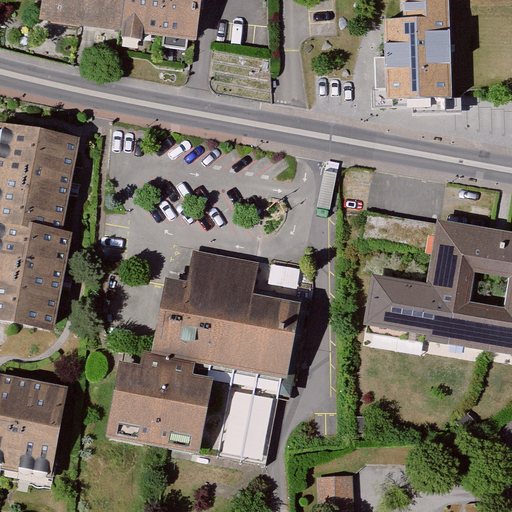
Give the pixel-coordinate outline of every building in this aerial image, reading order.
[(124,0),(44,0),(42,22),(121,30),(124,0)] [(200,0),(124,0),(121,30),(197,38),(200,0)] [(386,20),(387,98),(451,97),(449,0),(401,0),(402,20),(386,20)] [(79,143),(0,129),(0,228),(61,240),(79,143)] [(363,325),(425,335),(424,340),(511,355),(511,232),(438,220),(427,284),(372,274),(363,325)] [(0,328),(54,338),(71,242),(61,240),(0,228),(0,328)] [(261,272),(191,257),(185,286),(168,282),(151,361),(286,390),(302,311),(255,301),(261,272)] [(271,266),(268,285),(296,290),(299,271),(271,266)] [(214,383),(122,365),(106,447),(198,465),(214,383)] [(68,396),(0,383),(0,478),(51,488),(68,396)] [(231,393),(220,456),(260,463),(272,400),(231,393)] [(352,511),(352,484),(315,484),(314,511),(352,511)]
